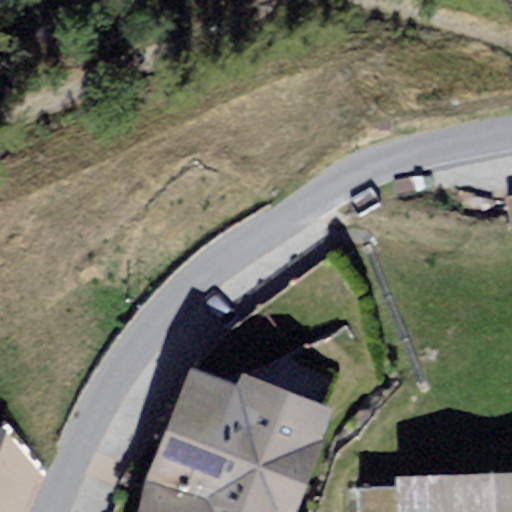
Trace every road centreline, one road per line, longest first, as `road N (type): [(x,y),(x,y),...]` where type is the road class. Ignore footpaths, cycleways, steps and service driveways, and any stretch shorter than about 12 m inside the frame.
road 1 (residential): [(54,511),(110,392),(233,258),(359,168),(511,134)]
road 2 (track): [(0,132),(224,27),(305,1),(370,1),(511,43)]
